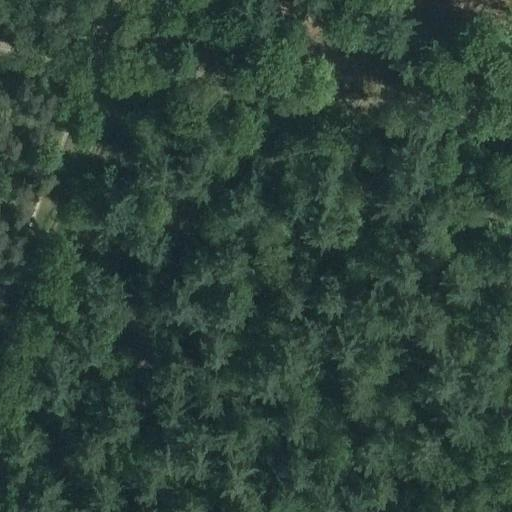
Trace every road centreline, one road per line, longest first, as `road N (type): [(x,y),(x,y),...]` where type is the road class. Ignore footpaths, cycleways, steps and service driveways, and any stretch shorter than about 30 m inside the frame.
road 1 (track): [(511,124),(123,68)]
road 2 (track): [(123,68),(0,366)]
road 3 (track): [(123,68),(0,47)]
